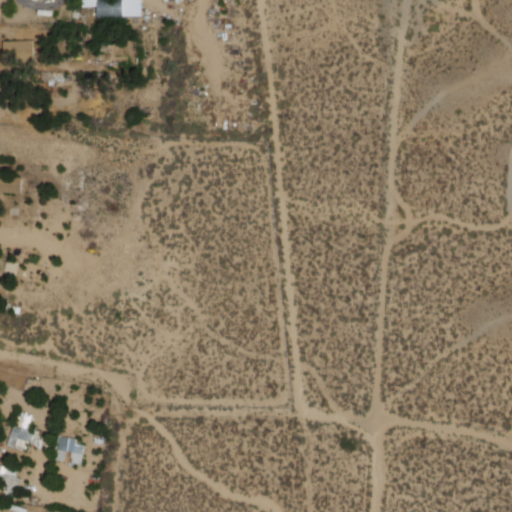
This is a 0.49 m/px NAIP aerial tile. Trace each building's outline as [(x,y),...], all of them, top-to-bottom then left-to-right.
[(143,0),(98,0),(99,20),(144,19),(143,0)] [(34,41),(7,41),(7,60),(34,60),(34,41)] [(22,192),(22,177),(1,177),(1,192),(22,192)] [(22,412),(35,416),(31,429),(35,431),(34,433),(36,434),(38,435),(37,437),(46,441),(43,449),(31,445),(29,451),(11,445),(22,412)] [(59,434),(65,435),(65,437),(73,438),(75,437),(82,439),(81,445),(88,446),(85,465),(74,463),(73,466),(69,465),(70,463),(59,460),(60,455),(55,454),(59,434)] [(0,464),(20,469),(18,478),(22,479),(20,487),(15,486),(15,491),(17,491),(17,493),(19,494),(19,500),(6,497),(7,493),(6,493),(7,491),(9,491),(10,487),(0,485),(0,464)]
